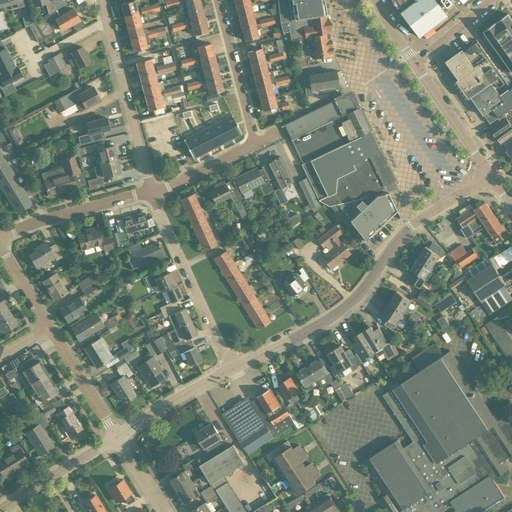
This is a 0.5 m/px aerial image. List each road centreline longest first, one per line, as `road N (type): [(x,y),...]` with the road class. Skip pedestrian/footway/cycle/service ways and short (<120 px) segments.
road 1 (residential): [(228,369),(346,307),(424,217),(488,176)]
road 2 (residential): [(150,192),(255,142),(218,0)]
road 3 (residential): [(228,369),(150,192)]
road 4 (residential): [(150,192),(105,21)]
road 5 (residential): [(0,239),(150,192)]
road 6 (residential): [(0,509),(115,436)]
road 7 (tertiary): [(488,176),(414,63)]
road 8 (residential): [(115,436),(228,369)]
road 9 (residential): [(115,436),(47,325)]
